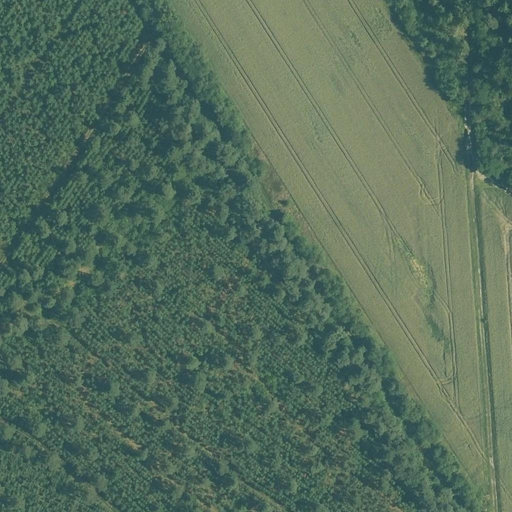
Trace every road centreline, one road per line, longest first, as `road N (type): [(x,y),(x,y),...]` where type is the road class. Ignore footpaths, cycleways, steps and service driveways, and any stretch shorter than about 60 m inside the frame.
road 1 (track): [(157,0),(476,511)]
road 2 (track): [(475,0),(471,164),(496,511)]
road 3 (track): [(0,261),(156,37),(178,28)]
road 4 (track): [(105,511),(0,431)]
road 5 (track): [(469,112),(403,0)]
